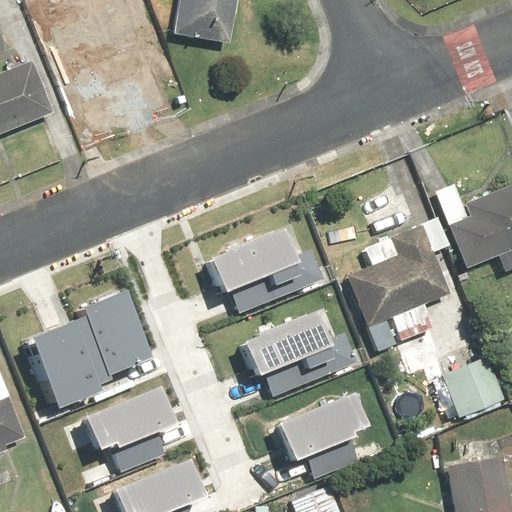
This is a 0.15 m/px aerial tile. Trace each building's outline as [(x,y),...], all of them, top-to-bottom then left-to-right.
[(39,0),(85,109),(151,82),(117,0),(39,0)] [(227,45),(233,0),(176,0),(171,36),(227,45)] [(0,134),(49,115),(28,62),(0,73),(0,134)] [(511,182),(458,203),(450,182),(424,192),(433,215),(445,246),(454,270),(487,257),(495,276),(511,269),(511,182)] [(272,224),(200,253),(213,285),(224,281),(234,306),(315,273),(302,241),(283,249),(272,224)] [(343,278),(364,329),(446,296),(417,226),(386,238),(394,258),(343,278)] [(22,336),(51,407),(95,389),(90,378),(146,355),(118,288),(73,306),(77,314),(22,336)] [(310,312),(238,341),(251,373),(261,369),(272,394),(353,361),(340,329),(321,337),(310,312)] [(500,400),(471,323),(430,339),(442,369),(432,373),(449,419),(500,400)] [(153,387),(78,418),(90,447),(107,440),(119,469),(161,451),(152,430),(168,423),(153,387)] [(343,391),(268,422),(280,451),(297,444),(309,473),(352,455),(343,434),(358,427),(343,391)] [(0,449),(21,441),(4,398),(0,399),(0,449)] [(507,511),(498,458),(441,467),(448,511),(507,511)] [(183,459),(108,490),(117,511),(135,511),(137,511),(136,511),(186,511),(182,501),(198,495),(183,459)] [(337,511),(327,486),(284,502),(287,511),(337,511)]
